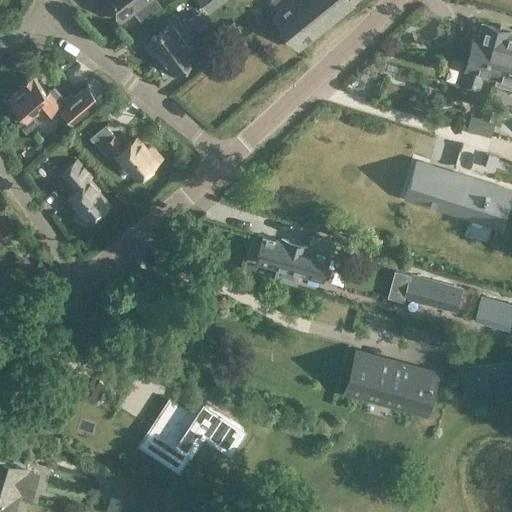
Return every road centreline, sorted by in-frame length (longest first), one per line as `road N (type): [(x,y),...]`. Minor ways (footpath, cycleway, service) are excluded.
road 1 (residential): [(228,157),(74,31),(43,22)]
road 2 (tertiary): [(228,157),(394,0)]
road 3 (tertiary): [(81,281),(228,157)]
road 4 (residential): [(81,281),(0,163)]
